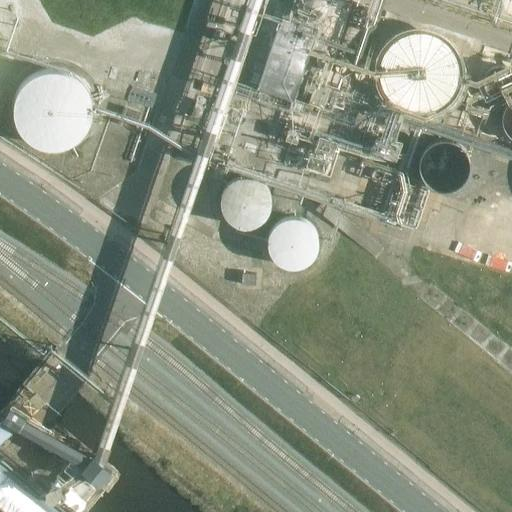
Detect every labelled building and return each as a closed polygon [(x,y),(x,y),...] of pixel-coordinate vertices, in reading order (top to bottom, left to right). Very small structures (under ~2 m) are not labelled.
[(268,47),(261,69),(254,92),(285,102),(290,87),(330,99),(337,77),(298,65),(309,27),(277,17),(268,47)] [(489,154),(493,143),(491,140),(434,117),(464,81),(458,49),(437,31),(425,26),(389,32),(378,60),(384,100),(402,114),(394,124),(395,127),(382,129),(389,135),(391,145),(403,150),(408,143),(417,150),(404,165),(408,167),(429,184),(443,189),(463,186),(472,174),(475,168),(486,154),(489,154)] [(18,144),(89,145),(91,74),(20,72),(18,144)] [(119,127),(135,132),(139,118),(124,113),(119,127)] [(299,140),(309,143),(312,131),(284,123),(278,144),(296,149),(299,140)] [(314,151),(328,156),(334,150),(337,140),(320,134),(314,151)] [(307,166),(325,172),(329,160),(310,154),(307,166)] [(260,228),(274,187),(233,173),(219,214),(260,228)] [(274,218),(274,263),(318,264),(319,219),(274,218)] [(256,274),(243,274),(243,284),(256,284),(256,274)]
